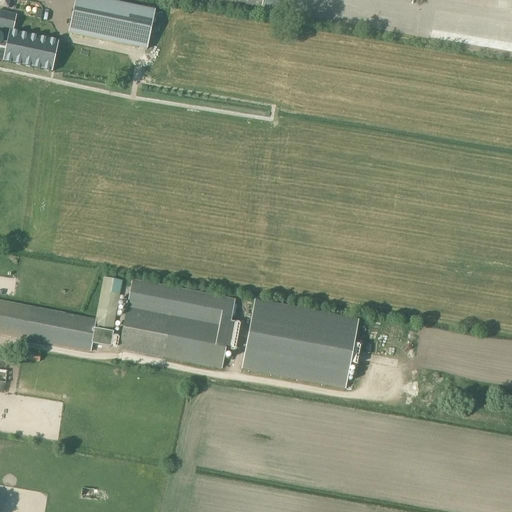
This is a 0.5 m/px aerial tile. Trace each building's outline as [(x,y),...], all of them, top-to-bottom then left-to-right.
[(104,0),(75,0),(69,33),(137,47),(147,49),(155,11),(146,9),(104,0)] [(0,49),(1,49),(8,51),(5,63),(54,73),(60,43),(11,34),(11,32),(14,32),(17,18),(0,14),(0,49)] [(92,344),(110,348),(123,282),(105,279),(95,327),(89,326),(91,319),(25,307),(0,302),(0,335),(91,352),(92,344)] [(133,281),(120,350),(221,369),(229,326),(240,328),(242,322),(231,320),(234,300),(133,281)] [(255,301),(242,369),(345,389),(358,320),(255,301)] [(29,353),(27,361),(39,363),(41,355),(29,353)] [(98,490),(82,488),(81,499),(97,501),(98,490)]
